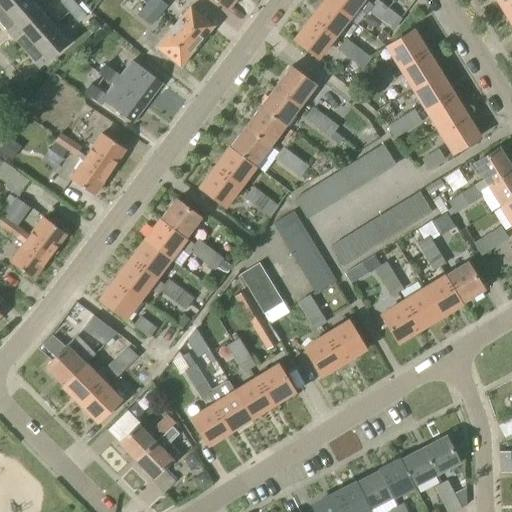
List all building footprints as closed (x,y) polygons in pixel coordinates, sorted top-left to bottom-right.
[(0,0),(0,15),(17,0),(0,0)] [(0,24),(10,36),(39,10),(29,0),(17,0),(0,15),(0,24)] [(78,23),(86,16),(71,0),(61,0),(59,2),(78,23)] [(152,26),(160,16),(139,0),(137,0),(131,8),(139,15),(138,15),(152,26)] [(139,0),(160,16),(167,7),(158,0),(139,0)] [(211,0),(226,12),(235,0),(211,0)] [(333,38),(348,18),(326,0),(325,0),(311,20),(333,38)] [(326,0),(348,18),(362,0),(326,0)] [(379,21),(388,9),(376,0),(374,0),(366,11),(379,21)] [(511,0),(509,0),(501,5),(511,23),(511,0)] [(172,27),(196,47),(213,27),(189,7),(172,27)] [(388,9),(379,21),(391,31),(401,19),(388,9)] [(25,52),(53,27),(39,10),(10,36),(25,52)] [(317,58),(333,38),(311,20),(295,40),(317,58)] [(53,27),(25,52),(39,68),(68,43),(53,27)] [(179,68),(196,47),(172,27),(155,47),(179,68)] [(400,67),(425,52),(412,31),(387,46),(400,67)] [(349,60),(358,49),(346,39),(337,51),(349,60)] [(358,49),(349,60),(362,69),(370,58),(358,49)] [(414,89),(438,74),(425,52),(400,67),(414,89)] [(117,81),(148,104),(162,84),(131,62),(120,76),(106,66),(99,75),(113,86),(117,81)] [(276,87),(300,106),(316,85),(291,67),(276,87)] [(388,67),(374,76),(382,88),(395,80),(388,67)] [(427,110),(452,95),(438,74),(414,89),(427,110)] [(374,76),(360,84),(368,97),(382,88),(374,76)] [(133,123),(148,104),(117,81),(113,86),(106,96),(92,85),(84,94),(99,105),(102,101),(133,123)] [(285,127),(300,106),(276,87),(260,108),(285,127)] [(440,132),(465,116),(452,95),(427,110),(440,132)] [(320,121),(324,115),(312,107),(304,118),(319,130),(323,123),(320,121)] [(269,147),(285,127),(260,108),(245,128),(269,147)] [(400,118),(407,130),(421,122),(417,115),(422,112),(419,108),(414,111),(414,109),(400,118)] [(329,137),(333,132),(338,126),(324,115),(320,121),(323,123),(319,130),(329,137)] [(465,116),(440,132),(453,153),(478,138),(465,116)] [(394,139),(407,130),(400,118),(386,127),(394,139)] [(255,167),(269,147),(245,128),(230,148),(255,167)] [(333,132),(329,137),(339,145),(343,139),(333,132)] [(55,139),(78,153),(81,147),(59,133),(55,139)] [(84,157),(107,172),(123,150),(100,134),(84,157)] [(84,157),(78,153),(55,139),(53,142),(54,143),(49,151),(61,158),(66,151),(82,161),(69,180),(92,195),(107,172),(84,157)] [(373,150),(385,171),(395,164),(383,144),(373,150)] [(240,185),(255,167),(230,148),(215,167),(240,185)] [(278,153),(303,172),(307,167),(282,148),(278,153)] [(488,187),(511,171),(511,169),(498,148),(474,163),(488,187)] [(427,170),(444,159),(438,149),(421,159),(427,170)] [(375,177),(385,171),(373,150),(363,156),(375,177)] [(303,173),(303,172),(278,153),(273,159),(299,178),(300,176),(304,180),(307,176),(303,173)] [(365,183),(375,177),(363,156),(353,162),(365,183)] [(3,162),(0,160),(0,176),(7,182),(15,172),(14,171),(15,170),(3,162)] [(356,189),(365,183),(353,162),(343,168),(356,189)] [(225,206),(240,185),(215,167),(200,188),(225,206)] [(346,195),(356,189),(343,168),(333,174),(346,195)] [(501,207),(511,200),(511,171),(488,187),(501,207)] [(336,201),(346,195),(333,174),(324,180),(336,201)] [(430,197),(447,187),(442,178),(424,188),(430,197)] [(326,206),(336,201),(324,180),(314,186),(326,206)] [(474,185),(461,193),(468,205),(482,196),(474,185)] [(316,212),(326,206),(314,186),(304,192),(316,212)] [(271,217),(260,208),(263,204),(260,201),(264,195),(252,187),(243,198),(261,211),(256,218),(263,223),(268,217),(270,218),(271,217)] [(306,219),(316,212),(304,192),(294,198),(306,219)] [(408,198),(421,219),(431,213),(418,192),(408,198)] [(461,193),(448,201),(455,213),(468,205),(461,193)] [(260,208),(271,217),(278,206),(264,195),(260,201),(263,204),(260,208)] [(15,199),(3,215),(13,223),(10,228),(8,226),(4,231),(16,240),(23,230),(17,226),(30,208),(15,198),(15,199)] [(411,225),(421,219),(408,198),(398,204),(411,225)] [(161,219),(185,238),(201,218),(176,199),(161,219)] [(511,224),(511,200),(501,207),(511,224)] [(401,231),(411,225),(398,204),(389,210),(401,231)] [(392,237),(401,231),(389,210),(379,216),(392,237)] [(279,234),(299,222),(293,211),(273,223),(279,234)] [(448,217),(446,213),(431,222),(437,232),(438,232),(440,236),(454,227),(448,217)] [(3,215),(2,215),(1,216),(0,217),(0,227),(4,231),(8,226),(10,228),(13,223),(3,215)] [(382,243),(392,237),(379,216),(369,222),(382,243)] [(26,240),(48,256),(64,234),(42,218),(26,240)] [(185,239),(185,238),(161,219),(145,240),(170,259),(178,248),(188,256),(190,253),(188,251),(193,245),(185,239)] [(285,244),(305,232),(299,222),(279,234),(285,244)] [(372,249),(382,243),(369,222),(359,228),(372,249)] [(489,243),(492,248),(508,238),(501,226),(489,234),(493,240),(489,243)] [(362,255),(372,249),(359,228),(350,234),(362,255)] [(421,252),(434,244),(428,236),(422,240),(416,230),(409,234),(421,252)] [(291,253),(311,241),(305,232),(285,244),(291,253)] [(353,261),(362,255),(350,234),(340,240),(353,261)] [(480,256),(492,248),(489,243),(493,240),(489,234),(473,244),(480,256)] [(193,245),(188,251),(190,253),(201,261),(210,249),(197,239),(193,245)] [(32,279),(48,256),(26,240),(10,263),(32,279)] [(156,278),(170,259),(145,240),(131,258),(156,278)] [(342,267),(353,261),(340,240),(330,246),(342,267)] [(297,263),(317,251),(311,241),(291,253),(297,263)] [(434,244),(421,252),(433,271),(445,263),(434,244)] [(223,259),(210,249),(201,261),(214,271),(219,265),(222,260),(223,259)] [(303,273),(323,261),(317,251),(297,263),(303,273)] [(141,298),(156,278),(131,258),(116,279),(141,298)] [(309,283),(329,271),(323,261),(303,273),(309,283)] [(382,283),(394,276),(386,262),(374,270),(382,283)] [(446,275),(463,302),(484,289),(467,262),(446,275)] [(245,285),(264,274),(258,264),(239,275),(245,285)] [(353,268),(344,274),(350,284),(359,278),(353,268)] [(329,271),(309,283),(315,293),(335,281),(329,271)] [(251,294),(270,283),(264,274),(245,285),(251,294)] [(441,316),(463,302),(446,275),(424,288),(441,316)] [(394,276),(382,283),(390,296),(402,289),(394,276)] [(124,319),(141,298),(116,279),(99,300),(124,319)] [(172,300),(180,289),(167,279),(159,290),(172,300)] [(204,281),(196,304),(207,307),(215,285),(204,281)] [(256,304),(275,292),(270,283),(251,294),(256,304)] [(419,329),(441,316),(424,288),(402,302),(419,329)] [(180,289),(172,300),(184,310),(193,299),(180,289)] [(265,350),(277,343),(255,307),(245,290),(233,297),(243,315),(265,350)] [(275,292),(256,304),(263,314),(281,302),(275,292)] [(305,316),(317,308),(308,295),(296,302),(305,316)] [(398,342),(419,329),(402,302),(381,315),(398,342)] [(317,308),(305,316),(314,329),(326,322),(317,308)] [(82,330),(103,346),(116,333),(93,315),(82,330)] [(181,329),(188,320),(183,315),(175,325),(181,329)] [(148,339),(156,328),(139,316),(132,327),(148,339)] [(326,335),(343,362),(365,348),(348,321),(326,335)] [(204,354),(208,351),(195,329),(186,341),(197,358),(204,354)] [(76,335),(43,367),(62,386),(84,364),(94,354),(76,335)] [(321,375),(343,362),(326,335),(304,348),(321,375)] [(240,356),(247,352),(238,338),(232,342),(240,356)] [(127,346),(116,358),(126,368),(137,357),(127,346)] [(243,373),(249,370),(240,356),(234,360),(243,373)] [(116,358),(104,369),(114,380),(126,368),(116,358)] [(84,364),(62,386),(80,404),(102,382),(96,376),(84,364)] [(203,378),(195,365),(183,372),(192,385),(203,378)] [(255,379),(271,405),(294,392),(278,365),(255,379)] [(211,391),(203,378),(192,385),(201,399),(206,396),(207,396),(205,394),(211,391)] [(250,418),(271,405),(255,379),(234,392),(250,418)] [(250,418),(234,392),(227,381),(211,391),(205,394),(212,405),(213,405),(229,431),(250,418)] [(102,382),(80,404),(97,422),(120,400),(108,388),(102,382)] [(207,445),(229,431),(213,405),(212,405),(191,418),(207,445)] [(153,428),(161,436),(171,427),(175,423),(167,415),(153,428)] [(123,438),(118,443),(135,461),(155,442),(137,424),(123,438)] [(155,442),(135,461),(152,479),(161,470),(162,469),(172,460),(179,453),(169,443),(178,434),(171,427),(161,436),(155,442)] [(423,448),(437,474),(459,462),(445,436),(423,448)] [(414,485),(437,474),(423,448),(401,459),(414,485)] [(392,497),(414,485),(401,459),(379,471),(392,497)] [(370,508),(392,497),(379,471),(357,482),(370,508)] [(450,500),(455,497),(446,480),(433,487),(440,500),(448,496),(450,500)] [(344,511),(362,511),(370,508),(357,482),(335,494),(344,511)] [(315,511),(344,511),(335,494),(312,505),(315,511)] [(454,511),(462,508),(455,497),(450,500),(448,496),(440,500),(446,511),(454,511)] [(407,511),(402,503),(389,510),(390,511),(407,511)]
